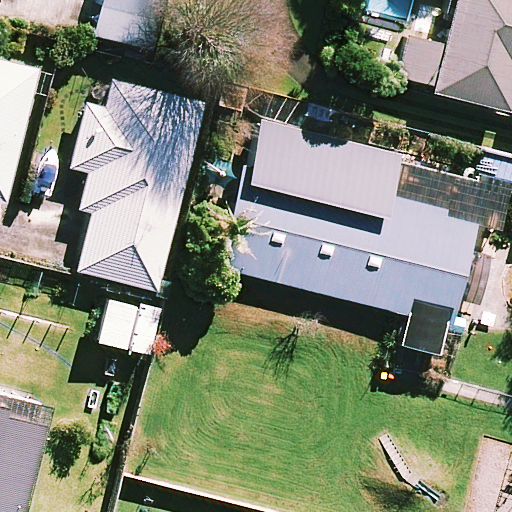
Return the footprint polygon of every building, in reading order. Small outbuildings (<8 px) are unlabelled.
[(149,0),(93,0),(88,35),(143,44),(149,0)] [(511,0),(443,0),(433,40),(401,31),(388,79),(511,113),(511,0)] [(0,184),(27,67),(0,60),(0,184)] [(193,100),(104,78),(97,108),(78,103),(64,161),(82,166),(72,209),(83,211),(69,266),(148,286),(193,100)] [(466,220),(491,227),(504,180),(511,182),(511,161),(478,153),(472,176),(323,136),(330,107),(296,98),(288,126),(249,116),(210,262),(400,313),(393,340),(432,350),(466,220)] [(153,309),(98,296),(88,338),(143,351),(153,309)] [(0,511),(2,511),(30,400),(0,392),(0,511)]
